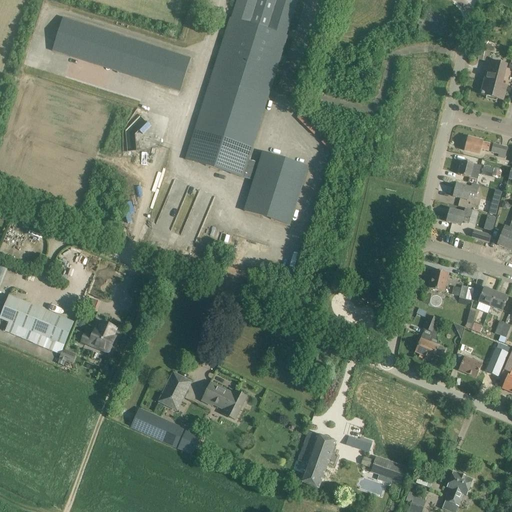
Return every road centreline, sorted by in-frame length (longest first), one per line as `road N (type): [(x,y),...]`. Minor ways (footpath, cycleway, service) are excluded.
road 1 (unclassified): [(0,206),(321,339)]
road 2 (track): [(155,270),(65,511)]
road 3 (unclassified): [(511,419),(385,367)]
road 4 (unclassified): [(385,367),(415,239)]
road 5 (unclassified): [(415,239),(447,113)]
